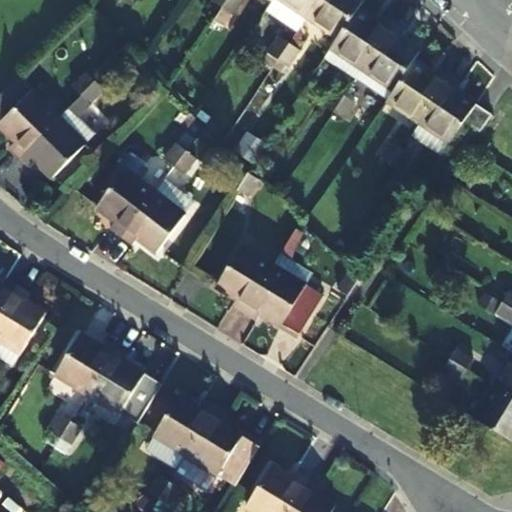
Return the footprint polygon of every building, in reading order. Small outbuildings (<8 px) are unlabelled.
[(222,11),(229,0),(211,0),(210,3),(222,11)] [(243,1),(241,0),(229,0),(222,11),(232,18),(243,1)] [(301,36),(309,24),(289,11),(291,8),(279,0),(276,0),(273,5),(268,13),(301,36)] [(279,0),(291,8),(289,11),(309,24),(325,0),(279,0)] [(339,41),(359,11),(366,0),(325,0),(309,24),(322,34),(324,31),(339,41)] [(377,23),(359,11),(339,41),(333,50),(346,60),(344,62),(362,74),(395,26),(381,18),(377,23)] [(394,91),(412,63),(420,52),(402,40),(405,33),(395,26),(362,74),(378,85),(381,82),(394,91)] [(280,66),(292,49),(279,40),(267,57),(280,66)] [(292,49),(280,66),(288,71),(299,55),(292,49)] [(346,60),(333,50),(325,61),(357,82),(358,81),(362,74),(344,62),(346,60)] [(430,75),(412,63),(394,91),(388,100),(402,110),(400,113),(418,125),(450,79),(435,69),(430,75)] [(81,96),(97,80),(87,70),(71,85),(81,96)] [(20,74),(0,93),(0,127),(14,142),(8,147),(17,157),(60,116),(47,103),(45,105),(30,90),(33,88),(20,74)] [(388,100),(394,91),(381,82),(378,85),(362,74),(358,81),(388,100)] [(464,125),(477,106),(457,93),(462,86),(450,79),(418,125),(434,136),(437,133),(452,143),(455,138),(457,136),(464,125)] [(105,89),(97,80),(81,96),(89,104),(105,89)] [(335,115),(345,100),(334,92),(324,108),(335,115)] [(355,106),(345,100),(335,115),(345,122),(355,106)] [(493,118),(477,106),(464,125),(481,136),(493,118)] [(60,116),(17,157),(28,169),(34,162),(50,179),(84,146),(71,131),(73,129),(60,116)] [(442,158),(452,143),(437,133),(434,136),(418,125),(411,136),(442,158)] [(248,135),(236,152),(249,162),(262,145),(248,135)] [(167,157),(177,165),(189,150),(179,141),(167,157)] [(391,167),(402,150),(391,144),(381,160),(391,167)] [(189,150),(177,165),(186,173),(199,157),(189,150)] [(402,150),(391,167),(401,173),(411,157),(402,150)] [(157,191),(141,178),(150,166),(131,151),(116,170),(122,174),(96,207),(115,223),(109,229),(121,238),(157,191)] [(263,179),(251,172),(240,189),(252,197),(263,179)] [(164,183),(157,191),(174,204),(172,205),(186,217),(194,205),(164,183)] [(174,204),(157,191),(121,238),(133,247),(138,241),(156,254),(186,217),(172,205),(174,204)] [(230,305),(242,313),(275,261),(256,249),(254,252),(242,244),(215,285),(234,298),(230,305)] [(275,261),(242,313),(254,321),(259,313),(279,325),(278,327),(294,337),(322,294),(290,274),(291,271),(275,261)] [(340,287),(351,294),(363,276),(352,268),(340,287)] [(0,308),(14,284),(4,278),(0,284),(0,308)] [(14,284),(0,308),(0,346),(1,347),(3,343),(17,352),(42,311),(22,298),(27,291),(14,284)] [(511,291),(505,287),(499,298),(511,305),(511,291)] [(511,315),(511,305),(499,298),(493,306),(511,318),(511,315)] [(83,397),(115,344),(103,337),(98,344),(77,331),(50,374),(67,384),(66,386),(83,397)] [(1,347),(0,346),(0,358),(10,364),(17,352),(3,343),(1,347)] [(127,351),(115,344),(83,397),(99,408),(101,405),(134,424),(160,382),(122,359),(127,351)] [(445,353),(463,364),(468,355),(450,344),(445,353)] [(511,350),(500,368),(496,365),(488,379),(511,393),(511,350)] [(463,364),(445,353),(438,364),(456,375),(463,364)] [(511,393),(488,379),(476,398),(480,401),(471,415),(511,441),(511,393)] [(180,458),(214,404),(203,396),(198,404),(176,392),(150,435),(152,435),(164,444),(162,447),(180,458)] [(227,412),(214,404),(180,458),(198,469),(199,467),(231,486),(259,442),(223,419),(227,412)] [(58,439),(68,423),(55,415),(45,432),(58,439)] [(78,429),(68,423),(58,439),(68,445),(78,429)] [(164,444),(152,435),(144,448),(174,468),(180,458),(162,447),(164,444)] [(284,511),(306,477),(292,468),(287,477),(266,464),(241,506),(251,511),(284,511)] [(155,500),(165,483),(154,476),(143,493),(155,500)] [(306,477),(284,511),(327,511),(332,504),(312,491),(316,483),(306,477)] [(175,489),(165,483),(155,500),(165,506),(175,489)]
